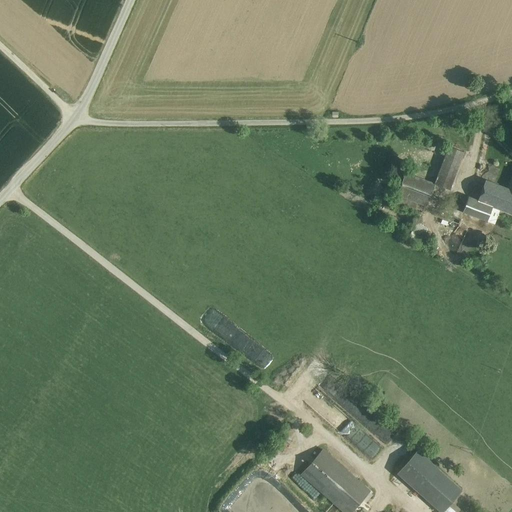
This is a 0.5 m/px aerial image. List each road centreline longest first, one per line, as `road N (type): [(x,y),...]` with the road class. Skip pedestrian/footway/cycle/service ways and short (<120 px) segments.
road 1 (unclassified): [(511,94),(400,118),(76,118)]
road 2 (unclassified): [(76,118),(130,0)]
